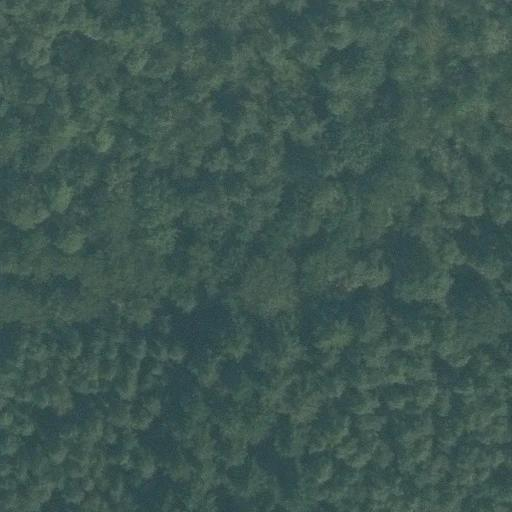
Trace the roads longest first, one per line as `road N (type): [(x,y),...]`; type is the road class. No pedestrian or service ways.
road 1 (track): [(266,289),(0,314)]
road 2 (track): [(266,289),(511,266)]
road 3 (track): [(277,511),(266,289)]
